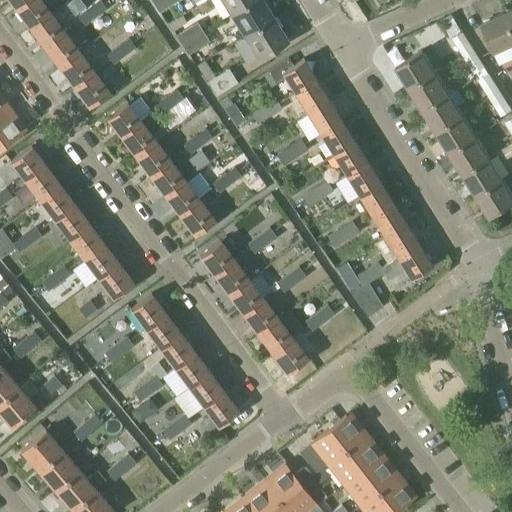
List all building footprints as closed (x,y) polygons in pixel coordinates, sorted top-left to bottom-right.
[(42,0),(26,0),(16,8),(30,27),(51,12),(42,0)] [(100,0),(97,0),(88,7),(95,16),(106,8),(100,0)] [(177,0),(154,0),(152,2),(159,12),(177,0)] [(224,0),(232,11),(250,0),(224,0)] [(250,0),(232,11),(245,33),(272,16),(264,4),(266,3),(264,0),(250,0)] [(84,25),(95,16),(88,7),(77,15),(84,25)] [(65,31),(51,12),(30,27),(44,46),(65,31)] [(480,22),(494,51),(511,42),(511,29),(504,12),(480,22)] [(274,15),(272,16),(245,33),(259,56),(286,39),(277,25),(279,24),(274,15)] [(197,21),(175,35),(181,44),(202,30),(197,21)] [(187,54),(209,40),(202,30),(181,44),(187,54)] [(462,30),(452,37),(463,54),(473,47),(462,30)] [(79,50),(65,31),(44,46),(59,66),(79,50)] [(129,37),(117,46),(123,55),(135,46),(129,37)] [(112,63),(123,55),(117,46),(106,54),(112,63)] [(474,73),(485,65),(473,47),(463,54),(474,73)] [(422,49),(395,65),(409,88),(436,71),(422,49)] [(73,85),(93,70),(79,50),(59,66),(73,85)] [(262,73),(270,85),(286,76),(295,91),(316,78),(303,57),(291,64),(288,57),(262,73)] [(207,81),(215,95),(237,81),(228,67),(214,76),(204,60),(196,65),(207,82),(207,81)] [(87,105),(108,89),(93,70),(73,85),(87,105)] [(436,71),(409,88),(422,109),(449,92),(436,71)] [(478,78),(489,97),(500,90),(488,72),(480,77),(478,78)] [(316,78),(295,91),(308,112),(329,98),(316,78)] [(176,89),(165,97),(171,106),(182,98),(176,89)] [(501,115),(511,109),(500,90),(489,97),(501,115)] [(463,114),(449,92),(422,109),(436,130),(463,114)] [(160,114),(171,106),(165,97),(154,105),(160,114)] [(275,97),(263,105),(269,115),(281,107),(275,97)] [(329,98),(308,112),(321,132),(342,119),(329,98)] [(106,116),(121,136),(142,121),(127,101),(106,116)] [(263,105),(251,113),(255,120),(257,122),(269,115),(263,105)] [(6,111),(0,115),(0,148),(21,133),(6,111)] [(463,114),(436,130),(449,152),(476,135),(463,114)] [(321,132),(322,134),(325,140),(333,153),(355,140),(342,119),(321,132)] [(121,136),(136,156),(157,140),(142,121),(121,136)] [(205,127),(194,135),(200,144),(212,136),(205,127)] [(189,153),(200,144),(194,135),(183,144),(189,153)] [(463,173),(489,156),(476,135),(449,152),(463,173)] [(301,139),(289,146),(295,157),(307,149),(301,139)] [(136,156),(150,175),(171,159),(157,140),(136,156)] [(367,160),(355,140),(333,153),(346,173),(367,160)] [(11,159),(25,179),(46,164),(31,144),(11,159)] [(283,164),(295,157),(289,147),(276,154),(283,164)] [(463,173),(476,195),(503,178),(489,156),(463,173)] [(171,159),(150,175),(164,194),(185,179),(171,159)] [(380,181),(367,160),(346,173),(359,194),(380,181)] [(240,169),(257,193),(266,187),(249,163),(240,169)] [(25,179),(40,199),(60,183),(46,164),(25,179)] [(234,166),(222,174),(229,184),(240,175),(234,166)] [(217,192),(229,184),(222,174),(211,183),(214,188),(217,192)] [(490,217),(511,202),(511,192),(503,178),(476,195),(490,217)] [(179,214),(200,198),(195,192),(185,179),(164,194),(179,214)] [(326,180),(314,188),(320,197),(332,189),(326,180)] [(393,201),(380,181),(359,194),(372,214),(393,201)] [(60,183),(40,199),(54,218),(75,203),(60,183)] [(6,187),(0,191),(0,202),(1,204),(13,196),(6,187)] [(308,205),(320,197),(314,188),(302,195),(308,205)] [(194,233),(215,218),(200,198),(179,214),(194,233)] [(372,214),(384,235),(406,222),(393,201),(372,214)] [(75,203),(54,218),(68,237),(89,222),(75,203)] [(359,229),(356,225),(352,220),(340,227),(346,237),(359,229)] [(68,237),(83,256),(103,241),(89,222),(68,237)] [(406,222),(384,235),(385,235),(391,245),(397,256),(419,242),(406,222)] [(35,226),(24,234),(30,243),(41,235),(35,226)] [(269,227),(258,235),(265,244),(276,236),(269,227)] [(340,227),(328,234),(335,244),(346,237),(340,227)] [(19,251),(30,243),(24,234),(12,242),(19,251)] [(254,252),(265,244),(258,235),(247,243),(254,252)] [(199,254),(214,274),(235,258),(220,238),(199,254)] [(103,241),(83,256),(97,276),(118,261),(103,241)] [(432,264),(419,242),(397,256),(398,257),(381,267),(384,271),(384,272),(388,277),(404,267),(411,277),(432,264)] [(228,293),(249,278),(235,258),(214,274),(228,293)] [(112,296),(132,281),(118,261),(97,276),(112,296)] [(384,272),(384,271),(381,267),(378,262),(365,270),(372,280),(384,272)] [(64,264),(52,273),(59,281),(70,273),(64,264)] [(300,266),(288,274),(294,283),(305,274),(300,266)] [(353,278),(357,284),(359,288),(367,283),(369,282),(372,280),(365,270),(353,278)] [(47,290),(59,281),(52,273),(41,281),(47,290)] [(282,291),(294,283),(288,274),(276,282),(282,291)] [(249,278),(228,293),(242,313),(263,297),(250,280),(249,278)] [(349,289),(367,316),(383,307),(367,283),(359,288),(357,284),(349,289)] [(151,292),(130,308),(145,327),(165,312),(151,292)] [(263,297),(242,313),(257,332),(278,317),(272,309),(263,297)] [(77,308),(89,324),(102,315),(90,299),(77,308)] [(327,304),(316,313),(323,322),(334,313),(327,304)] [(180,331),(165,312),(145,327),(159,347),(180,331)] [(311,330),(323,322),(316,313),(304,321),(311,330)] [(292,336),(278,317),(257,332),(271,352),(292,336)] [(34,330),(23,339),(30,347),(41,338),(34,330)] [(180,331),(159,347),(174,366),(194,351),(180,331)] [(126,336),(115,344),(121,353),(133,345),(126,336)] [(286,372),(307,356),(292,336),(271,352),(286,372)] [(20,357),(30,347),(23,339),(12,348),(20,357)] [(110,361),(121,353),(115,344),(104,352),(110,361)] [(0,364),(1,366),(11,357),(10,356),(3,347),(0,349),(0,364)] [(209,370),(194,351),(174,366),(188,385),(209,370)] [(0,364),(0,397),(16,384),(1,366),(0,364)] [(209,370),(188,385),(203,404),(223,389),(209,370)] [(155,374),(144,382),(151,391),(162,383),(155,374)] [(54,375),(43,384),(50,393),(61,383),(54,375)] [(139,399),(151,391),(144,382),(132,390),(139,399)] [(0,413),(9,425),(34,404),(16,384),(0,397),(0,413)] [(238,409),(223,389),(203,404),(217,424),(238,409)] [(184,412),(173,421),(179,430),(191,421),(184,412)] [(94,413),(83,421),(90,430),(101,421),(94,413)] [(345,414),(310,442),(327,463),(362,436),(345,414)] [(80,439),(90,430),(83,421),(73,430),(80,439)] [(168,439),(179,430),(173,421),(161,430),(168,439)] [(44,427),(19,449),(36,469),(61,447),(44,427)] [(362,436),(327,463),(343,484),(378,457),(362,436)] [(61,447),(36,469),(52,488),(77,467),(61,447)] [(128,452),(117,461),(124,470),(135,460),(128,452)] [(378,457),(343,484),(360,505),(395,478),(378,457)] [(113,479),(124,470),(117,461),(106,470),(113,479)] [(78,467),(52,488),(69,508),(94,486),(95,487),(105,479),(104,478),(97,469),(87,477),(78,467)] [(288,467),(267,483),(289,511),(303,511),(316,502),(309,493),(301,484),(294,474),(288,467)] [(303,467),(294,474),(301,484),(310,476),(303,467)] [(310,476),(301,484),(309,493),(318,486),(310,476)] [(395,478),(360,505),(364,511),(394,511),(411,499),(395,478)] [(289,511),(267,483),(246,500),(255,511),(289,511)] [(94,486),(69,508),(72,511),(104,511),(111,506),(95,487),(94,486)] [(255,511),(246,500),(230,511),(255,511)]
